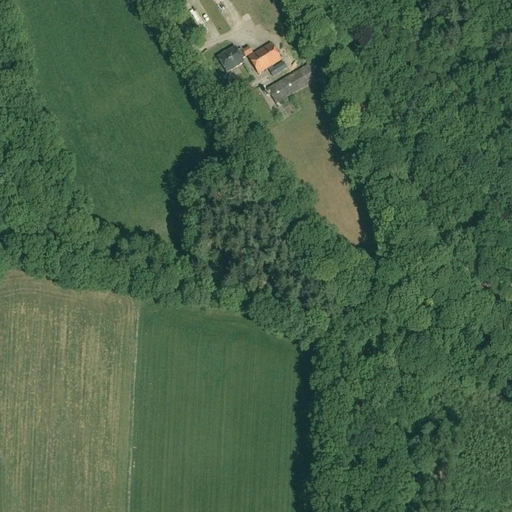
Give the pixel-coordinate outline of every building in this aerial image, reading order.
[(239,20),(236,3),(226,5),(225,0),(217,0),(219,5),(224,4),(227,22),(239,20)] [(270,30),(291,15),(279,0),(269,0),(256,10),(270,30)] [(273,35),(279,46),(286,43),(279,31),(273,35)] [(271,44),(247,58),(258,75),(267,69),(271,66),(281,60),(271,44)] [(298,45),(293,47),(297,57),(302,56),(298,45)] [(235,47),(217,58),(226,74),(244,63),(242,60),(252,54),(249,48),(242,51),(241,49),(237,52),(235,47)] [(273,69),(271,66),(267,69),(273,77),(286,69),(283,63),(273,69)] [(308,66),(267,91),(276,105),(317,80),(308,66)]
